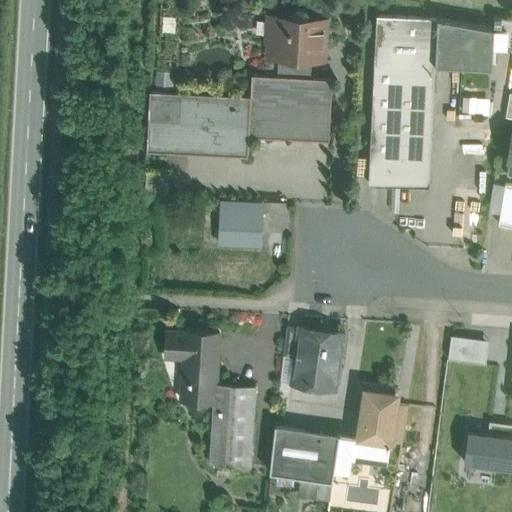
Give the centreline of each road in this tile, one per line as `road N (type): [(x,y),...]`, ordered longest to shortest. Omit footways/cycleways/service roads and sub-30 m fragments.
road 1 (tertiary): [(35,0),(8,511)]
road 2 (unknown): [(420,443),(439,284),(444,77)]
road 3 (unclassified): [(511,290),(404,278),(347,257)]
